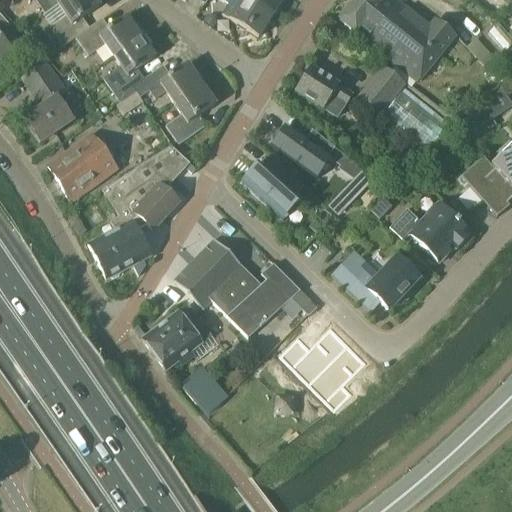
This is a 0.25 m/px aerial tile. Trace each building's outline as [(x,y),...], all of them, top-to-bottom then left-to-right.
[(33,0),(45,16),(57,7),(67,0),(33,0)] [(65,19),(48,30),(62,50),(75,40),(83,34),(76,25),(100,8),(93,0),(67,0),(57,7),(59,9),(65,19)] [(194,0),(205,6),(208,0),(218,0),(228,6),(221,17),(258,39),(271,18),(242,0),(194,0)] [(242,0),(271,18),(273,15),(276,16),(283,5),(280,3),(282,0),(242,0)] [(356,0),(339,22),(370,47),(402,7),(393,0),(356,0)] [(402,7),(370,47),(417,85),(454,39),(434,23),(429,29),(402,7)] [(0,42),(13,31),(0,16),(0,63),(11,54),(0,42)] [(206,17),(203,22),(213,30),(216,25),(216,17),(206,17)] [(83,34),(75,40),(88,59),(104,47),(112,59),(141,39),(126,19),(103,35),(96,25),(83,34)] [(120,70),(104,81),(120,105),(135,95),(132,90),(138,85),(131,76),(155,59),(141,39),(112,59),(120,70)] [(45,66),(22,81),(41,109),(23,121),(39,145),(72,123),(57,101),(65,95),(45,66)] [(138,85),(132,90),(135,95),(139,100),(149,94),(155,102),(165,94),(173,106),(202,88),(187,66),(164,82),(157,72),(138,85)] [(310,68),(294,94),(322,112),(337,121),(345,108),(353,97),(338,87),(339,86),(310,68)] [(380,117),(405,86),(382,68),(357,99),(380,117)] [(181,117),(165,128),(178,148),(205,129),(198,119),(216,107),(202,88),(173,106),(181,117)] [(501,90),(459,126),(466,135),(511,106),(501,91),(501,90)] [(450,128),(404,91),(381,119),(427,156),(450,128)] [(120,105),(116,108),(123,118),(142,105),(139,100),(135,95),(120,105)] [(464,104),(452,113),(461,124),(473,114),(464,104)] [(271,147),(270,148),(316,181),(317,180),(315,179),(316,178),(328,161),(328,162),(329,161),(327,159),(330,156),(334,151),(335,150),(311,132),(311,133),(304,143),(285,129),(284,130),(285,130),(284,130),(272,148),(271,147)] [(70,206),(117,172),(91,138),(47,169),(70,206)] [(497,161),(491,167),(511,190),(511,147),(508,151),(497,161)] [(114,233),(87,247),(106,282),(150,258),(136,232),(145,227),(152,233),(174,209),(178,205),(165,193),(178,179),(186,171),(190,166),(180,158),(170,149),(133,173),(128,176),(102,193),(119,219),(110,225),(114,233)] [(470,189),(457,201),(469,214),(482,203),(483,204),(496,219),(509,208),(506,205),(511,199),(511,190),(491,167),(483,159),(472,168),(461,179),(470,189)] [(258,165),(240,184),(278,219),(279,218),(280,217),(278,216),(294,199),(295,200),(296,200),(296,199),(294,198),(303,189),(291,179),(283,188),(258,165)] [(349,167),(344,173),(353,180),(358,174),(349,167)] [(336,200),(327,208),(338,218),(346,209),(336,200)] [(383,200),(371,213),(380,221),(391,208),(383,200)] [(398,221),(389,230),(399,239),(406,247),(412,241),(438,265),(453,249),(455,251),(466,240),(464,238),(467,235),(458,226),(459,225),(457,224),(456,222),(455,223),(453,222),(446,215),(437,207),(421,225),(407,211),(398,221)] [(371,220),(366,226),(374,234),(380,228),(371,220)] [(214,242),(173,284),(202,313),(213,302),(248,340),(289,303),(300,314),(311,324),(314,328),(324,318),(310,304),(299,293),(273,267),(260,277),(265,283),(260,287),(243,271),(214,242)] [(302,242),(295,249),(298,252),(306,245),(302,242)] [(353,254),(330,278),(370,315),(380,305),(387,312),(417,281),(396,261),(380,278),(353,254)] [(186,307),(140,342),(165,375),(178,365),(181,369),(194,359),(190,355),(211,339),(186,307)] [(294,339),(277,358),(306,385),(344,344),(326,328),(306,350),(294,339)] [(344,344),(306,385),(333,410),(349,393),(341,385),(362,361),(344,344)] [(201,369),(183,386),(209,416),(227,399),(201,369)] [(277,401),(277,416),(291,417),(292,402),(277,401)]
